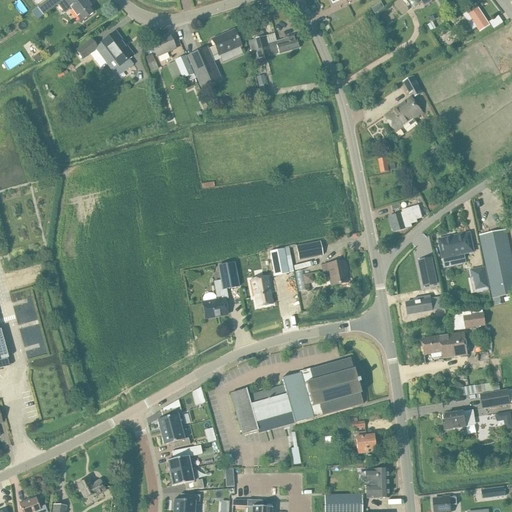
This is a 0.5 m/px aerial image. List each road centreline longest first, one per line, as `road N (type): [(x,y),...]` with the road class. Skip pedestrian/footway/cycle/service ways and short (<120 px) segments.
road 1 (tertiary): [(376,270),(345,113),(298,0)]
road 2 (unclassified): [(131,412),(250,349),(385,321)]
road 3 (tertiary): [(410,511),(385,321)]
road 4 (unknown): [(23,466),(0,295)]
road 5 (unclassified): [(376,270),(425,224),(511,167)]
road 6 (unclassified): [(0,477),(131,412)]
road 7 (unclassified): [(244,0),(180,21),(149,19),(118,0)]
